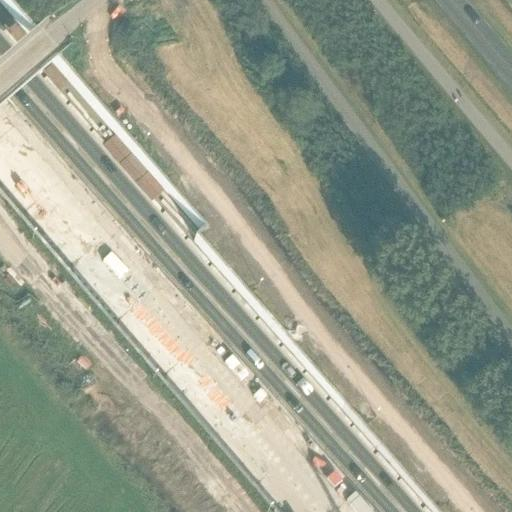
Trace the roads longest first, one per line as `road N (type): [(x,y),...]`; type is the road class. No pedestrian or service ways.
road 1 (motorway): [(394,511),(0,58)]
road 2 (motorway): [(0,133),(328,511)]
road 3 (unclassified): [(511,338),(263,0)]
road 4 (unclassified): [(0,84),(94,0)]
